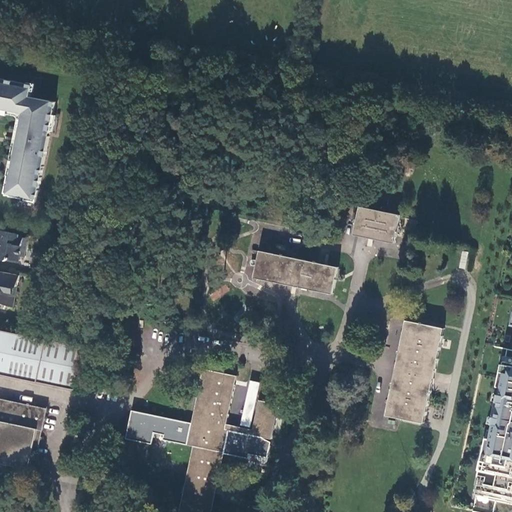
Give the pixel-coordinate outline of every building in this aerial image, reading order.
[(0,110),(23,115),(20,132),(11,179),(10,178),(6,196),(27,200),(26,203),(36,205),(56,103),(30,98),(33,87),(0,80),(0,110)] [(389,213),(361,207),(355,235),(396,243),(401,217),(401,215),(389,213)] [(18,236),(0,232),(0,243),(3,244),(2,248),(1,248),(0,252),(0,260),(6,262),(8,261),(10,260),(20,262),(21,258),(26,258),(29,240),(18,238),(18,236)] [(339,267),(261,250),(255,278),(333,294),(339,267)] [(459,268),(465,269),(468,252),(462,251),(459,268)] [(21,277),(0,272),(0,303),(2,304),(8,307),(15,309),(21,277)] [(445,328),(407,320),(387,416),(425,423),(429,404),(432,390),(435,372),(441,348),(442,339),(445,328)] [(82,350),(0,332),(0,373),(73,389),(82,350)] [(226,364),(214,361),(213,366),(209,365),(208,369),(224,373),(225,368),(226,364)] [(476,490),(511,497),(511,363),(504,362),(500,379),(503,380),(498,402),(500,402),(497,417),(495,417),(491,439),(487,438),(476,490)] [(166,434),(164,439),(195,446),(199,447),(184,511),(208,511),(221,452),(225,453),(249,458),(250,453),(268,457),(267,462),(271,445),(262,444),(263,437),(272,439),(280,404),(260,400),(254,430),(252,435),(230,430),(231,425),(227,424),(237,376),(224,373),(208,369),(197,423),(193,423),(133,410),(127,438),(143,441),(144,435),(154,437),(156,432),(166,434)] [(198,401),(193,423),(197,423),(208,369),(204,369),(198,401)] [(0,462),(17,466),(30,469),(33,454),(38,429),(43,430),(47,409),(0,399),(0,462)] [(254,430),(231,425),(230,430),(252,435),(254,430)] [(144,435),(143,441),(153,444),(154,437),(144,435)] [(271,445),(272,442),(263,437),(262,444),(271,445)] [(195,446),(180,511),(184,511),(199,447),(195,446)] [(221,452),(208,511),(212,511),(225,453),(221,452)]
